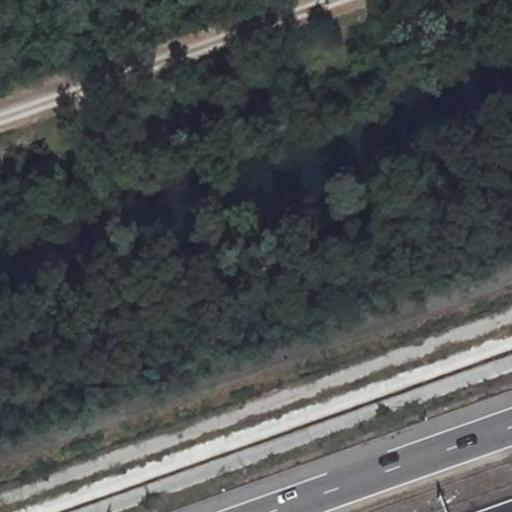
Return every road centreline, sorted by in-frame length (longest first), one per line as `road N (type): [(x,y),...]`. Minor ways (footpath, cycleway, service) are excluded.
road 1 (track): [(308,0),(0,110)]
road 2 (motorway): [(511,431),(282,511)]
